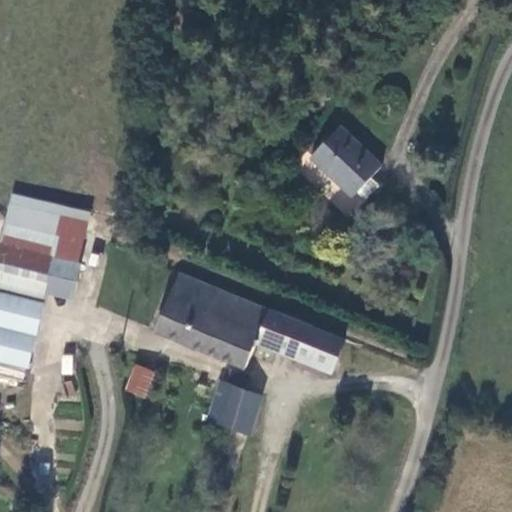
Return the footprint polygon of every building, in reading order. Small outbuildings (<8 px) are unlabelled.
[(349,192),(378,161),(333,120),(305,152),(349,192)] [(6,200),(0,226),(0,295),(37,303),(39,291),(66,297),(71,265),(73,266),(82,216),(6,200)] [(342,345),(175,276),(153,332),(243,369),(253,344),(329,376),(342,345)] [(0,297),(0,369),(27,375),(41,306),(0,297)] [(123,389),(145,398),(156,371),(135,362),(123,389)] [(258,396),(228,384),(214,421),(244,433),(258,396)]
